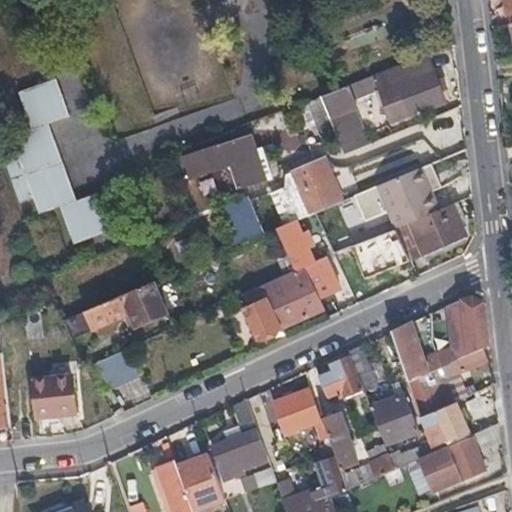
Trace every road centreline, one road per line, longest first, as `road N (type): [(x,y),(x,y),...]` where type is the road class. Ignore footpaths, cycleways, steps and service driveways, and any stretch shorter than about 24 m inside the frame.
road 1 (residential): [(500,256),(124,429),(43,460),(0,464)]
road 2 (residential): [(471,0),(500,256)]
